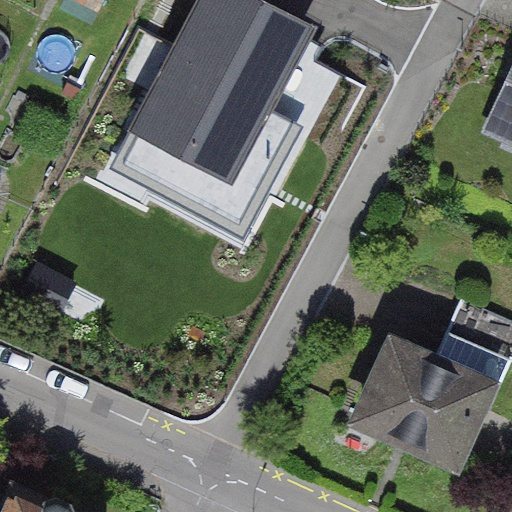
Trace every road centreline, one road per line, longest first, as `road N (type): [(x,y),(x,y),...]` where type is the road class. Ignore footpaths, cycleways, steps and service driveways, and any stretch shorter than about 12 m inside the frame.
road 1 (residential): [(467,0),(225,474)]
road 2 (residential): [(0,377),(225,474)]
